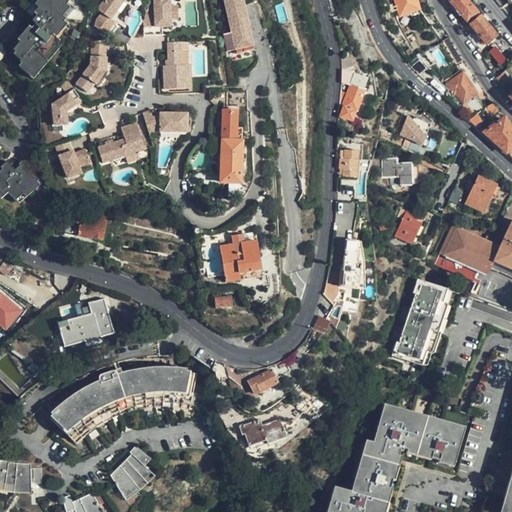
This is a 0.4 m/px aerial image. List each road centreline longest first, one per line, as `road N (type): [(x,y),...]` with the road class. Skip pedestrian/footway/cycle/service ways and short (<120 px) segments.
road 1 (tertiary): [(0,238),(144,293),(232,354),(277,350),(299,326),(324,246),(333,68),(321,0)]
road 2 (tertiary): [(366,0),(404,71),(511,171)]
road 3 (residential): [(511,118),(434,0)]
